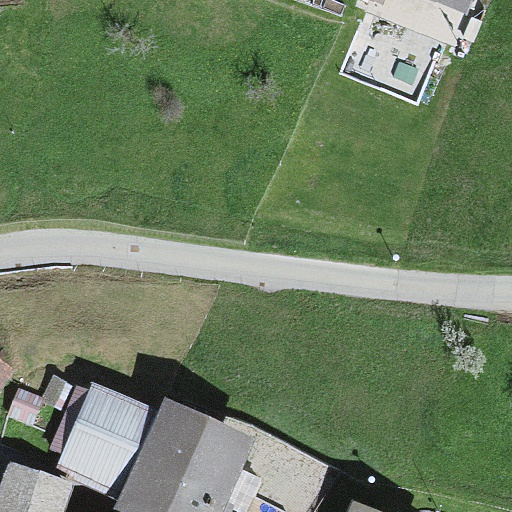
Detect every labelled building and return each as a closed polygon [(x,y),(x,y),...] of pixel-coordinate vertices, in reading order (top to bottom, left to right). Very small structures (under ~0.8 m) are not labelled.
[(403,0),(445,17),(451,0),(403,0)] [(145,412),(86,384),(45,472),(68,482),(101,501),(145,412)] [(224,511),(257,445),(154,394),(145,412),(101,501),(123,511),(224,511)] [(58,511),(68,482),(1,461),(0,462),(0,511),(58,511)] [(371,511),(347,502),(342,511),(371,511)]
